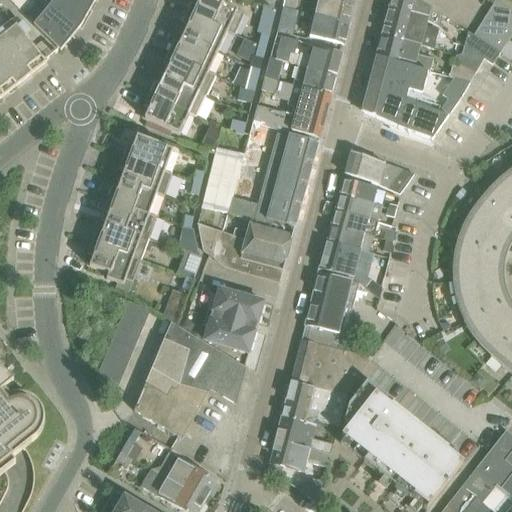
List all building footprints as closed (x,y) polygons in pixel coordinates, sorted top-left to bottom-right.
[(0,0),(0,100),(46,64),(26,39),(30,36),(16,19),(11,22),(15,27),(0,38),(0,0)] [(95,0),(54,0),(50,7),(80,28),(96,0),(95,0)] [(193,2),(187,14),(227,32),(227,33),(234,36),(244,14),(213,0),(200,0),(198,4),(193,2)] [(285,0),(283,9),(290,11),(294,12),(296,0),(285,0)] [(318,0),(314,17),(349,26),(354,5),(332,0),(318,0)] [(412,0),(391,0),(388,10),(427,21),(440,24),(441,17),(412,0)] [(511,11),(495,1),(473,37),(497,53),(505,40),(511,29),(511,11)] [(60,53),(80,28),(50,7),(34,27),(60,53)] [(282,9),(280,19),(295,22),(298,12),(294,12),(290,11),(283,9),(282,9)] [(425,28),(427,21),(388,10),(382,36),(419,47),(420,47),(420,48),(433,51),(438,31),(425,28)] [(187,28),(183,37),(218,53),(227,33),(227,32),(187,14),(182,25),(187,28)] [(344,46),(349,26),(314,17),(309,38),(344,46)] [(468,34),(464,47),(483,61),(491,66),(498,55),(499,54),(497,53),(473,37),(468,34)] [(261,35),(258,46),(265,48),(268,37),(261,35)] [(417,56),(420,48),(420,47),(419,47),(382,36),(376,59),(413,69),(427,73),(429,73),(433,60),(417,56)] [(174,43),(168,55),(208,74),(208,73),(218,53),(183,37),(179,46),(174,43)] [(274,60),(297,66),(336,77),(342,55),(313,48),(311,58),(299,55),(299,56),(295,55),(298,43),(280,38),(274,60)] [(244,40),(236,57),(251,64),(250,68),(259,71),(262,60),(265,48),(258,46),(244,40)] [(455,57),(454,61),(459,66),(476,74),(483,61),(464,47),(462,53),(462,56),(455,57)] [(215,76),(208,73),(208,74),(168,55),(163,67),(168,69),(164,78),(205,97),(215,76)] [(427,73),(413,69),(376,59),(370,82),(408,92),(422,95),(427,73)] [(269,60),(264,79),(278,83),(281,75),(284,64),(269,60)] [(454,61),(449,78),(454,79),(461,81),(470,83),(476,74),(459,66),(454,61)] [(297,66),(291,87),(330,98),(336,77),(297,66)] [(250,68),(244,91),(246,91),(254,93),(257,82),(259,71),(250,68)] [(154,85),(149,96),(189,115),(189,116),(195,119),(205,97),(164,78),(160,87),(154,85)] [(267,129),(284,133),(318,142),(330,98),(291,87),(278,83),(264,79),(261,91),(275,95),(274,99),(289,103),(288,107),(294,109),(292,117),(257,108),(252,125),(267,129)] [(454,79),(449,86),(455,90),(456,88),(461,81),(454,79)] [(461,81),(456,88),(464,93),(470,83),(461,81)] [(431,141),(448,118),(405,103),(408,92),(370,82),(361,113),(431,141)] [(449,86),(445,91),(451,95),(452,93),(455,90),(449,86)] [(455,90),(452,93),(460,99),(464,93),(456,88),(455,90)] [(239,89),(236,101),(251,105),(254,93),(246,91),(244,91),(239,89)] [(445,91),(442,96),(447,100),(449,98),(451,95),(445,91)] [(451,95),(449,98),(457,104),(459,101),(460,99),(452,93),(451,95)] [(179,136),(189,116),(189,115),(149,96),(143,108),(149,111),(144,120),(147,121),(171,133),(179,136)] [(447,100),(444,105),(453,111),(457,104),(449,98),(447,100)] [(144,127),(169,138),(169,137),(171,133),(147,121),(144,127)] [(229,130),(235,132),(235,134),(243,136),(245,125),(231,121),(229,130)] [(213,155),(219,132),(210,127),(199,149),(213,155)] [(278,135),(272,154),(313,166),(319,144),(290,136),(289,138),(278,135)] [(127,146),(123,158),(164,173),(164,172),(172,151),(137,138),(133,148),(127,146)] [(262,142),(253,139),(251,149),(259,151),(262,142)] [(248,158),(257,160),(259,151),(251,149),(248,158)] [(202,210),(225,216),(243,156),(216,150),(202,210)] [(270,162),(267,175),(307,186),(313,166),(272,154),(272,155),(270,162)] [(414,177),(384,166),(351,154),(344,177),(378,188),(387,191),(399,196),(414,177)] [(124,172),(121,181),(156,195),(163,198),(172,175),(164,172),(164,173),(123,158),(118,170),(124,172)] [(511,170),(508,172),(497,181),(486,192),(478,202),(469,215),(462,227),(457,241),(453,255),(451,269),(452,283),(454,297),(458,311),(463,324),(471,336),(480,348),(490,357),(511,376),(511,308),(504,294),(501,279),(501,263),(506,248),(511,239),(511,170)] [(196,172),(193,183),(201,185),(203,173),(196,172)] [(264,186),(261,196),(301,207),(307,186),(267,175),(264,186)] [(246,182),(238,180),(235,190),(244,192),(246,182)] [(111,188),(107,201),(148,216),(149,215),(156,195),(121,181),(117,191),(111,188)] [(343,181),(339,197),(381,209),(385,194),(377,191),(343,181)] [(198,197),(201,185),(193,183),(190,195),(198,197)] [(463,206),(470,197),(464,193),(457,201),(463,206)] [(258,207),(254,217),(266,221),(295,229),(301,207),(261,196),(258,207)] [(339,197),(334,213),(366,221),(377,224),(381,209),(339,197)] [(231,199),(226,215),(266,225),(266,221),(254,217),(258,207),(231,199)] [(108,215),(105,224),(148,240),(156,218),(149,215),(148,216),(107,201),(103,213),(108,215)] [(334,213),(330,229),(362,237),(373,239),(373,238),(376,227),(377,224),(366,221),(334,213)] [(185,217),(182,228),(190,230),(193,218),(185,217)] [(96,231),(91,244),(140,261),(148,240),(105,224),(102,233),(96,231)] [(249,226),(247,235),(233,231),(230,238),(197,226),(202,253),(223,270),(278,285),(281,273),(282,273),(291,238),(249,226)] [(180,240),(178,251),(184,253),(199,258),(193,230),(190,230),(182,228),(180,240)] [(330,229),(326,244),(359,253),(359,252),(369,255),(373,239),(362,237),(330,229)] [(385,231),(383,241),(383,242),(392,244),(395,233),(385,231)] [(389,254),(392,244),(383,242),(380,252),(388,254),(389,254)] [(132,284),(140,261),(91,244),(87,256),(93,258),(89,268),(108,275),(106,280),(123,286),(125,281),(132,284)] [(326,244),(318,270),(351,280),(359,253),(326,244)] [(184,253),(180,264),(186,266),(182,276),(185,278),(193,281),(197,269),(201,259),(199,258),(184,253)] [(319,275),(305,327),(336,335),(350,283),(319,275)] [(185,278),(181,289),(189,292),(193,281),(185,278)] [(363,291),(376,301),(379,289),(370,282),(363,291)] [(208,329),(204,342),(248,354),(254,333),(256,326),(262,304),(219,291),(215,304),(210,303),(203,327),(208,329)] [(118,389),(150,311),(128,302),(96,380),(118,389)] [(189,334),(194,326),(185,321),(180,329),(189,334)] [(181,440),(207,394),(210,390),(235,405),(245,369),(171,325),(134,412),(181,440)] [(305,327),(301,342),(333,350),(336,335),(305,327)] [(449,351),(442,340),(435,345),(441,355),(449,351)] [(370,360),(333,350),(301,342),(291,384),(346,399),(346,397),(370,360)] [(0,476),(15,465),(11,460),(34,441),(39,435),(43,427),(43,419),(41,411),(36,404),(29,400),(21,398),(12,399),(5,403),(0,397),(14,386),(3,373),(0,375),(0,476)] [(469,383),(478,390),(482,385),(473,378),(469,383)] [(349,427),(341,437),(343,439),(344,437),(368,456),(363,463),(386,481),(425,511),(450,481),(462,466),(389,408),(393,404),(367,383),(348,407),(343,423),(349,427)] [(291,384),(282,418),(315,427),(316,422),(338,428),(346,399),(291,384)] [(282,418),(275,442),(308,451),(329,456),(332,446),(311,441),(315,427),(282,418)] [(511,438),(505,433),(492,450),(511,467),(511,469),(497,486),(511,500),(511,438)] [(127,458),(140,466),(150,450),(145,447),(149,439),(141,434),(127,458)] [(275,442),(270,465),(303,473),(306,460),(327,465),(329,456),(308,451),(275,442)] [(511,467),(492,450),(476,469),(497,486),(511,469),(511,467)] [(169,456),(157,476),(182,492),(185,486),(206,498),(215,483),(169,456)] [(108,475),(117,480),(121,474),(112,469),(108,475)] [(467,481),(461,488),(481,505),(482,503),(497,486),(476,469),(467,481)] [(180,511),(197,511),(206,498),(185,486),(182,492),(157,476),(151,472),(141,489),(180,511)] [(314,482),(300,493),(304,497),(305,497),(308,500),(315,507),(322,484),(314,482)] [(511,511),(511,500),(497,486),(482,503),(492,511),(511,511)] [(461,488),(446,506),(452,511),(492,511),(482,503),(481,505),(461,488)] [(147,511),(114,492),(101,511),(147,511)]
